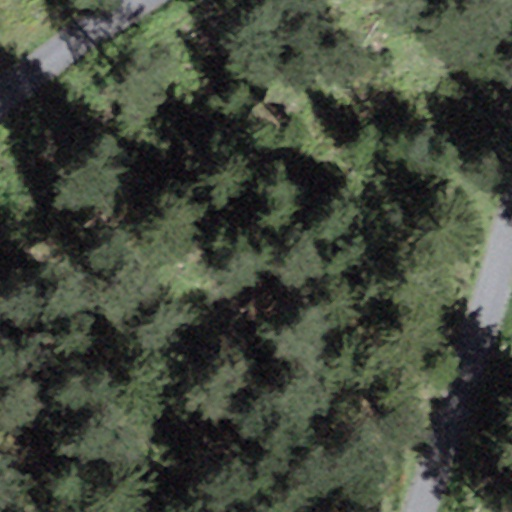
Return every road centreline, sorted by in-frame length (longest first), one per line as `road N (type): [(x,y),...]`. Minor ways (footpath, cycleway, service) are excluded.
road 1 (track): [(511,322),(453,511)]
road 2 (track): [(0,116),(128,0)]
